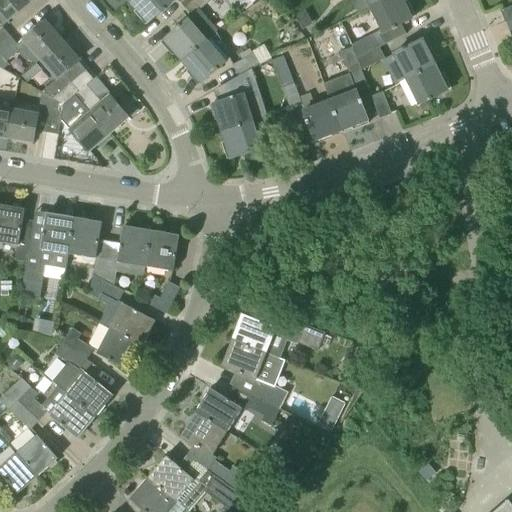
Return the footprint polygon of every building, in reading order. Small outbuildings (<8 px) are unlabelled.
[(0,0),(0,45),(10,36),(2,27),(30,3),(27,0),(0,0)] [(131,0),(130,2),(148,22),(148,23),(174,0),(177,0),(184,8),(192,0),(131,0)] [(199,11),(210,1),(208,0),(192,0),(184,8),(192,17),(199,11)] [(385,0),(371,8),(383,32),(378,34),(384,46),(406,35),(400,24),(412,19),(402,0),(385,0)] [(511,6),(501,11),(506,23),(511,20),(511,6)] [(164,41),(165,42),(183,62),(215,33),(217,31),(199,11),(192,17),(188,20),(164,41)] [(23,40),(17,45),(10,36),(0,45),(0,59),(2,58),(6,63),(17,53),(23,59),(35,64),(40,59),(41,60),(62,41),(45,21),(23,40)] [(201,83),(229,58),(215,33),(183,62),(201,83)] [(423,40),(395,54),(406,79),(435,65),(423,40)] [(79,61),(78,60),(62,41),(41,60),(58,79),(42,93),(53,99),(71,83),(86,70),(79,62),(79,61)] [(353,48),(357,60),(369,54),(361,47),(353,48)] [(341,131),(366,121),(367,121),(357,93),(367,89),(360,71),(361,71),(357,60),(353,48),(341,53),(349,74),(323,84),(341,131)] [(379,49),(369,54),(357,60),(361,71),(382,61),(384,60),(384,59),(379,49)] [(233,66),(238,75),(259,65),(253,54),(233,66)] [(290,110),(291,111),(303,106),(299,98),(294,84),(293,85),(282,57),(272,61),(282,89),(290,110)] [(42,70),(37,64),(23,76),(28,82),(42,70)] [(448,90),(447,89),(435,65),(406,79),(407,79),(419,104),(426,101),(428,100),(429,101),(432,100),(432,98),(448,90)] [(109,135),(127,119),(128,118),(110,96),(102,103),(86,85),(78,92),(71,83),(53,99),(64,105),(74,96),(90,113),(109,135)] [(323,84),(329,101),(304,111),(315,141),(341,131),(323,84)] [(213,105),(214,106),(222,132),(252,122),(260,120),(265,118),(256,91),(213,105)] [(391,115),(383,92),(372,97),(379,119),(391,115)] [(8,138),(32,142),(34,142),(36,131),(47,133),(53,99),(42,93),(40,107),(15,102),(13,111),(8,138)] [(59,135),(61,121),(89,152),(109,135),(90,113),(74,96),(64,105),(53,99),(47,133),(59,135)] [(13,111),(15,102),(0,99),(0,136),(8,138),(13,111)] [(430,109),(426,101),(419,104),(423,112),(430,109)] [(124,111),(129,117),(131,119),(139,111),(132,103),(124,111)] [(290,110),(278,115),(286,137),(299,132),(291,111),(290,110)] [(222,132),(230,157),(231,158),(248,153),(248,155),(252,153),(252,151),(274,144),(265,118),(260,120),(252,122),(222,132)] [(33,228),(32,228),(33,222),(23,220),(25,209),(0,205),(0,242),(17,245),(14,261),(27,263),(33,228)] [(46,213),(44,230),(33,228),(27,263),(21,297),(39,300),(45,265),(66,269),(68,255),(74,218),(46,213)] [(99,240),(102,223),(74,218),(68,255),(96,259),(93,276),(103,282),(110,242),(99,240)] [(152,231),(124,226),(121,244),(110,242),(103,282),(114,287),(118,263),(146,268),(152,231)] [(250,242),(263,245),(266,242),(262,230),(261,230),(262,235),(259,236),(259,234),(258,234),(258,236),(252,241),(251,241),(250,242)] [(146,268),(173,272),(179,236),(152,231),(146,268)] [(114,287),(103,282),(93,276),(90,295),(98,300),(101,294),(117,302),(118,301),(123,292),(114,287)] [(180,289),(168,283),(159,302),(153,299),(150,306),(166,315),(180,289)] [(156,321),(123,304),(109,329),(142,347),(156,321)] [(324,334),(312,329),(285,318),(281,330),(242,314),(232,341),(265,354),(277,359),(284,339),(317,351),(324,334)] [(62,344),(86,361),(93,350),(78,339),(81,335),(72,329),(62,344)] [(109,329),(96,354),(129,371),(142,347),(109,329)] [(281,360),(277,359),(265,354),(232,341),(222,367),(261,382),(253,397),(279,409),(287,394),(278,388),(271,385),(281,360)] [(114,396),(89,376),(95,367),(86,361),(62,344),(55,355),(67,363),(51,382),(57,387),(67,394),(96,418),(114,396)] [(346,375),(355,364),(346,357),(338,369),(346,375)] [(0,400),(0,401),(8,410),(17,400),(30,388),(21,379),(0,400)] [(46,414),(49,416),(78,440),(96,418),(67,394),(57,387),(41,406),(34,399),(37,395),(30,388),(17,400),(39,421),(46,414)] [(229,430),(242,409),(211,389),(198,408),(229,430)] [(270,427),(279,409),(253,397),(247,408),(263,417),(261,422),(270,427)] [(17,400),(8,410),(30,431),(39,421),(17,400)] [(181,437),(212,456),(229,430),(198,408),(181,437)] [(332,430),(337,420),(325,413),(320,424),(332,430)] [(287,423),(290,433),(297,437),(304,424),(292,417),(287,423)] [(58,459),(37,436),(17,453),(38,476),(58,459)] [(0,468),(0,474),(18,494),(38,476),(17,453),(0,468)] [(176,502),(195,481),(166,457),(148,478),(176,502)] [(256,484),(241,474),(232,467),(229,472),(214,461),(207,472),(230,489),(244,499),(256,484)] [(210,498),(219,504),(229,511),(232,511),(244,499),(230,489),(207,472),(199,482),(214,493),(210,498)] [(130,499),(144,511),(167,511),(176,502),(148,478),(130,499)]
